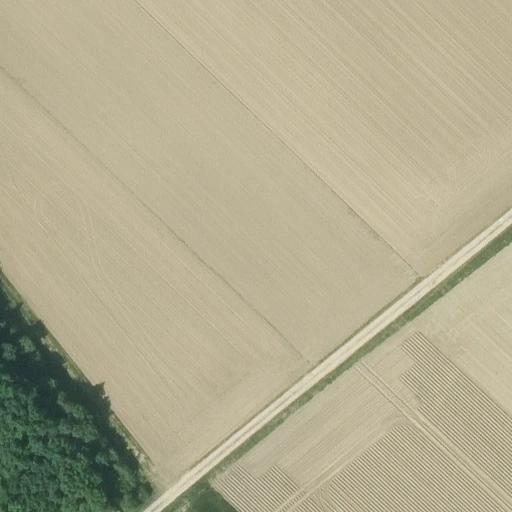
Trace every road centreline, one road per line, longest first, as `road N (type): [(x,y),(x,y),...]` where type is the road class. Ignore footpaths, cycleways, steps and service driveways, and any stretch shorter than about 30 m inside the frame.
road 1 (track): [(511,213),(147,511)]
road 2 (track): [(0,276),(168,494)]
